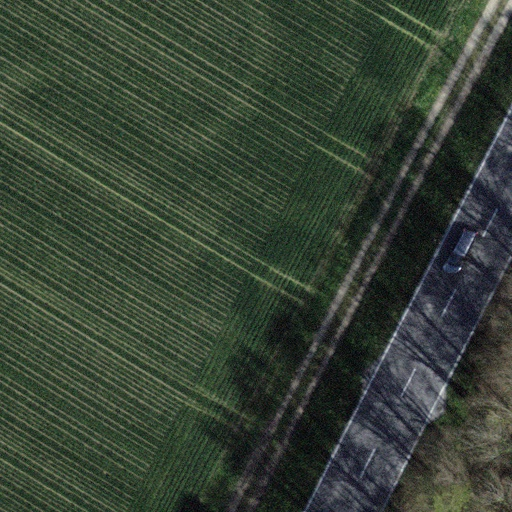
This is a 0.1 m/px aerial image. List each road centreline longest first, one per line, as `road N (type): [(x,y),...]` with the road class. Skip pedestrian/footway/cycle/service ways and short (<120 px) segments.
road 1 (track): [(509,0),(376,239),(246,511)]
road 2 (primary): [(346,511),(511,186)]
